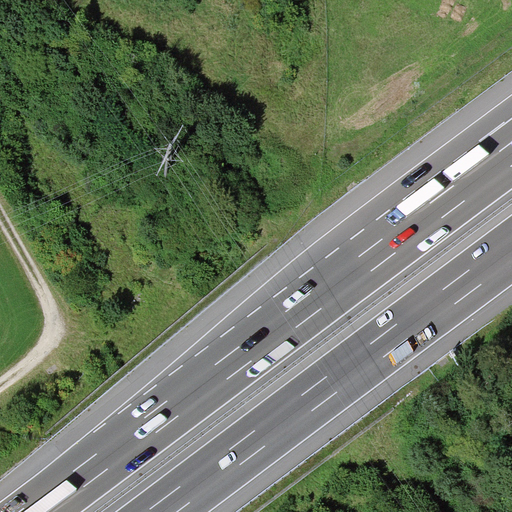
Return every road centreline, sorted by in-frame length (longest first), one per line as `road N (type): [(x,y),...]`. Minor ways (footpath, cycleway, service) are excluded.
road 1 (motorway): [(511,154),(35,511)]
road 2 (motorway): [(162,511),(511,249)]
road 3 (track): [(0,215),(45,293),(52,321),(47,343),(0,385)]
road 4 (track): [(511,33),(353,149)]
